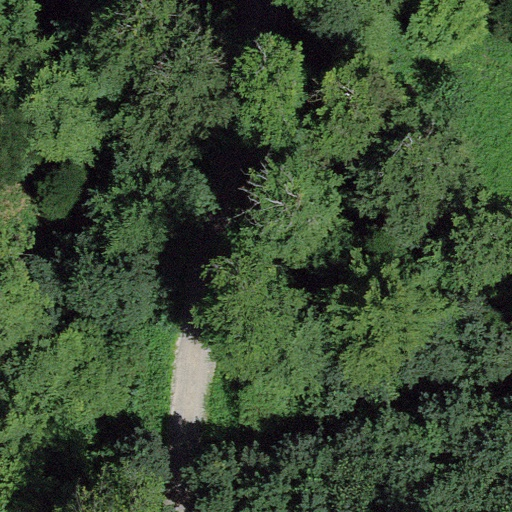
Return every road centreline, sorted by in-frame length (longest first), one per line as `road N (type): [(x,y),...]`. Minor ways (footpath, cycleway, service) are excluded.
road 1 (track): [(233,0),(177,410),(179,511)]
road 2 (track): [(177,410),(398,0)]
